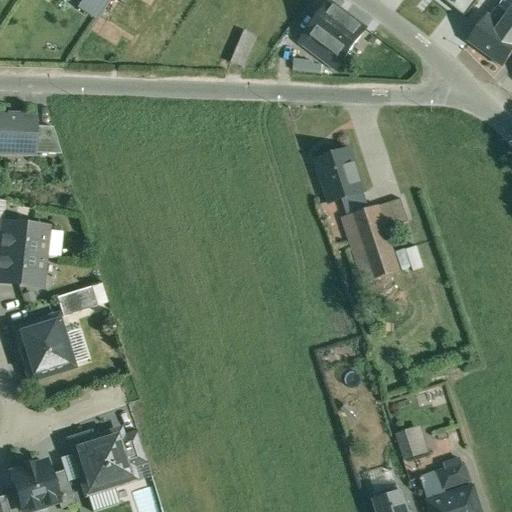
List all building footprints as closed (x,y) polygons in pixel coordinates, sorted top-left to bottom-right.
[(111,0),(84,0),(79,7),(98,20),(111,0)] [(443,0),(466,17),(479,0),(443,0)] [(366,29),(330,2),(300,43),(336,69),(366,29)] [(508,17),(497,9),(490,19),(501,27),(508,17)] [(490,19),(487,17),(468,43),(503,68),(511,55),(511,10),(508,17),(501,27),(490,19)] [(257,36),(245,31),(232,62),(244,68),(257,36)] [(314,62),(295,60),(294,70),(322,73),(323,65),(314,64),(314,62)] [(35,118),(0,116),(0,151),(34,153),(35,126),(35,118)] [(53,127),(35,126),(34,153),(62,154),(53,127)] [(351,150),(316,161),(330,204),(343,200),(348,217),(370,210),(365,193),(365,192),(351,150)] [(402,199),(380,206),(388,229),(410,222),(402,199)] [(348,217),(344,218),(366,283),(400,272),(379,207),(370,210),(348,217)] [(48,227),(4,223),(1,252),(44,257),(48,227)] [(418,246),(407,250),(414,271),(425,268),(418,246)] [(44,257),(1,252),(0,258),(0,282),(41,287),(44,257)] [(92,287),(57,297),(63,317),(98,306),(92,287)] [(53,316),(35,321),(34,324),(35,326),(18,331),(32,377),(43,373),(44,375),(46,377),(59,372),(60,370),(60,368),(70,365),(66,350),(68,349),(69,347),(65,334),(62,333),(61,333),(55,317),(53,316)] [(138,430),(120,436),(131,469),(148,463),(138,430)] [(418,430),(399,436),(407,458),(426,452),(418,430)] [(119,432),(93,440),(91,433),(69,440),(74,454),(72,455),(73,456),(76,455),(84,480),(86,480),(86,479),(96,476),(100,486),(99,486),(100,488),(133,477),(131,469),(120,436),(119,432)] [(462,460),(449,464),(451,470),(440,473),(445,488),(469,480),(462,460)] [(34,463),(23,467),(23,470),(11,473),(23,511),(58,500),(59,500),(51,474),(47,462),(35,466),(34,463)] [(65,470),(51,474),(59,500),(58,500),(61,509),(75,504),(65,473),(65,470)] [(71,471),(65,473),(68,481),(74,480),(71,471)] [(440,473),(424,479),(424,478),(421,478),(422,481),(429,502),(448,496),(445,488),(440,473)] [(408,511),(402,488),(371,497),(375,511),(408,511)] [(448,496),(429,502),(432,511),(481,511),(474,488),(448,496)] [(10,511),(5,496),(0,497),(0,511),(10,511)]
